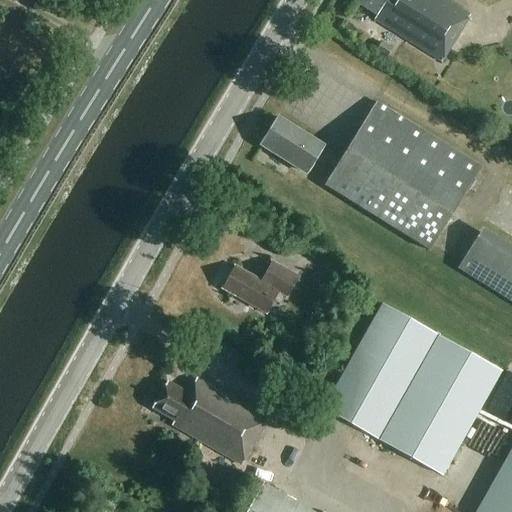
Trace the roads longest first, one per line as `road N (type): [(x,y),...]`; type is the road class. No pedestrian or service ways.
road 1 (unclassified): [(0,505),(296,0)]
road 2 (primary): [(0,260),(160,0)]
